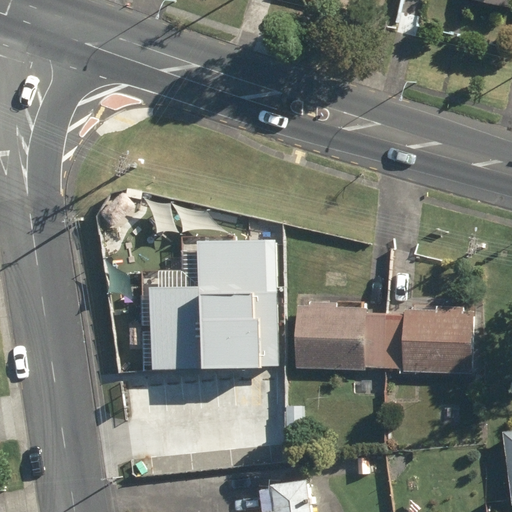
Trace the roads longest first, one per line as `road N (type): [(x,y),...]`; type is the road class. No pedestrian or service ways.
road 1 (unclassified): [(77,511),(35,241),(26,118),(41,19)]
road 2 (secondary): [(41,19),(310,111),(511,166)]
